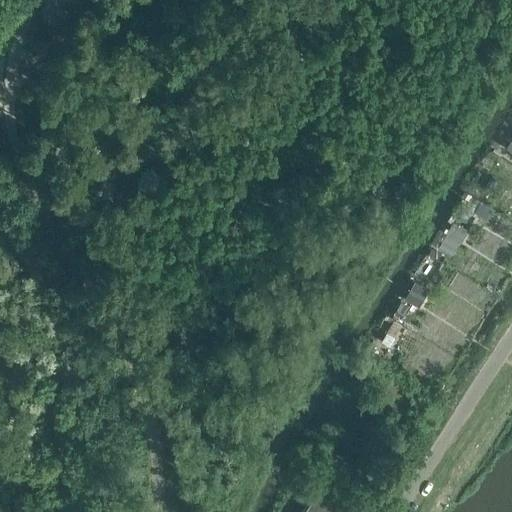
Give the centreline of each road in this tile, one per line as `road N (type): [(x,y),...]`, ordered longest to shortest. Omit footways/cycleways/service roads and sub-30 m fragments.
road 1 (unknown): [(0,212),(57,321),(48,431),(85,511)]
road 2 (unclassified): [(396,511),(511,335)]
road 3 (unknown): [(0,114),(107,0)]
